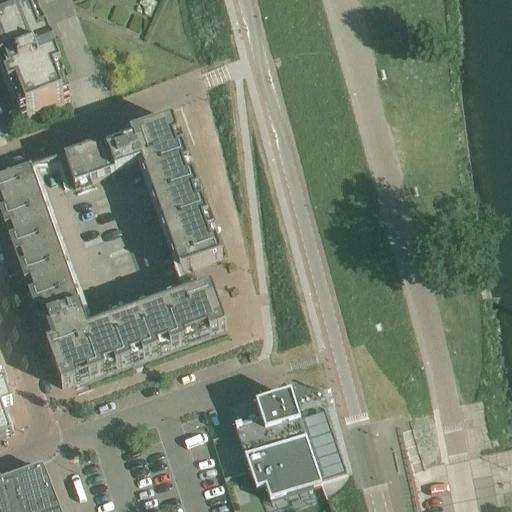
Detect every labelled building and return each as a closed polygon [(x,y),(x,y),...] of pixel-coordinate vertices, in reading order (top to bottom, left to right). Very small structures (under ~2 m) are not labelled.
[(0,0),(0,30),(31,19),(23,0),(0,0)] [(31,19),(0,30),(0,72),(20,123),(65,106),(55,82),(63,79),(48,42),(41,45),(31,19)] [(32,173),(0,184),(0,216),(6,232),(11,230),(15,241),(9,243),(15,259),(21,257),(25,268),(19,270),(25,287),(31,285),(34,295),(29,297),(35,314),(41,312),(44,322),(39,324),(62,390),(75,386),(79,384),(77,379),(87,375),(89,381),(106,375),(104,369),(114,365),(116,371),(133,365),(131,359),(141,356),(143,361),(160,355),(158,349),(169,346),(171,351),(188,345),(186,340),(208,332),(210,337),(227,331),(212,289),(204,267),(223,260),(222,258),(217,244),(212,246),(203,223),(209,221),(203,204),(197,206),(193,196),(199,194),(193,177),(187,179),(184,169),(189,166),(183,150),(178,152),(174,141),(180,139),(179,137),(174,122),(135,136),(129,138),(65,162),(66,163),(76,191),(142,167),(142,168),(189,297),(155,309),(104,328),(95,303),(81,309),(44,206),(32,173)] [(0,441),(12,437),(12,436),(14,435),(9,421),(7,421),(2,409),(13,405),(6,387),(9,386),(5,376),(3,377),(0,369),(0,441)] [(262,425),(246,431),(265,489),(270,503),(321,486),(322,485),(322,484),(301,423),(293,401),(286,404),(284,400),(283,400),(284,405),(275,408),(273,403),(272,404),(273,408),(258,413),(262,425)] [(310,438),(329,432),(323,414),(304,420),(310,438)] [(45,473),(44,472),(40,470),(0,484),(0,511),(60,511),(45,473)]
